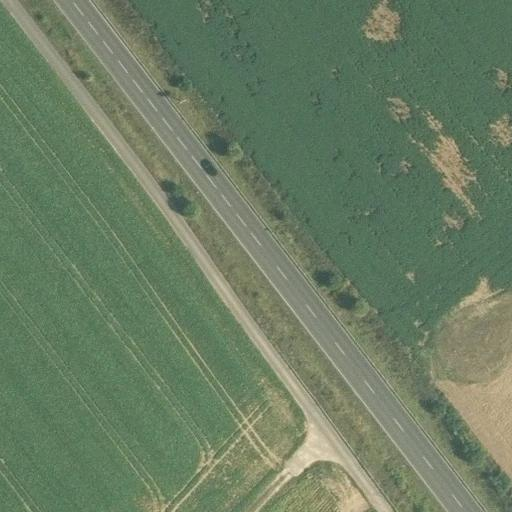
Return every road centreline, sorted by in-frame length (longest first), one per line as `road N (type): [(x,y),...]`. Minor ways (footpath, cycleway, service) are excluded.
road 1 (secondary): [(69,0),(463,511)]
road 2 (track): [(379,511),(0,26)]
